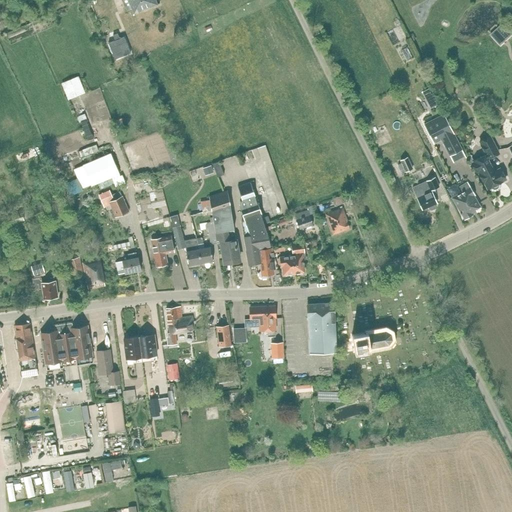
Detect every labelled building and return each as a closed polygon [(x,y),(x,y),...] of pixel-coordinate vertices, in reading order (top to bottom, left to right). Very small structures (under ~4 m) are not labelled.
[(121,0),(126,11),(132,9),(134,14),(157,5),(155,0),(121,0)] [(502,30),(497,35),(503,41),(511,34),(505,27),(502,30)] [(84,93),(78,76),(61,83),(67,100),(84,93)] [(434,98),(428,101),(431,108),(437,105),(434,98)] [(431,121),(424,124),(426,129),(434,143),(441,139),(453,163),(465,157),(453,133),(443,115),(431,121)] [(86,120),(80,122),(87,140),(93,138),(86,120)] [(347,143),(343,127),(336,129),(340,144),(347,143)] [(499,153),(490,136),(479,142),(486,155),(473,162),(473,163),(472,164),(477,173),(478,173),(487,189),(490,188),(491,189),(493,190),(495,190),(497,189),(499,187),(499,185),(499,183),(505,180),(500,169),(494,172),(487,159),(499,153)] [(95,145),(79,151),(81,157),(98,151),(95,145)] [(110,153),(82,165),(82,166),(73,170),(81,190),(91,185),(91,186),(119,174),(110,153)] [(405,172),(412,169),(407,158),(400,161),(405,172)] [(224,174),(219,161),(212,164),(217,177),(224,174)] [(211,165),(202,168),(204,173),(212,171),(211,165)] [(125,182),(123,179),(122,175),(112,179),(115,186),(125,182)] [(436,193),(434,189),(439,187),(435,178),(413,188),(422,210),(429,207),(429,209),(431,210),(436,208),(436,206),(435,204),(437,203),(433,194),(436,193)] [(81,191),(75,179),(64,184),(70,196),(81,191)] [(250,183),(238,187),(243,203),(241,204),(245,217),(243,217),(245,221),(241,222),(246,250),(247,252),(248,262),(249,262),(259,261),(261,270),(258,273),(259,276),(262,278),(266,278),(268,275),(273,274),(272,248),(261,250),(259,250),(258,248),(270,246),(268,232),(266,233),(266,232),(263,223),(270,221),(268,216),(262,218),(250,183)] [(461,214),(464,219),(473,214),(472,213),(476,211),(475,210),(480,207),(474,196),(474,195),(467,183),(458,188),(461,192),(451,198),(460,212),(459,213),(461,215),(461,214)] [(119,191),(112,194),(110,190),(99,195),(104,207),(111,204),(116,216),(129,211),(122,196),(121,196),(119,191)] [(228,231),(228,230),(234,229),(227,191),(209,197),(209,200),(211,211),(215,233),(217,244),(221,243),(224,259),(229,258),(230,263),(239,262),(233,230),(228,231)] [(335,205),(345,202),(346,202),(347,206),(353,204),(349,192),(342,194),(343,196),(333,199),(335,205)] [(56,211),(70,207),(68,199),(54,203),(56,211)] [(202,213),(211,211),(209,200),(200,201),(202,213)] [(295,215),(294,215),(296,220),(299,230),(312,225),(310,217),(315,215),(312,206),(307,208),(308,210),(295,215)] [(333,234),(350,228),(342,206),(340,207),(340,209),(326,214),(333,234)] [(22,213),(8,216),(10,225),(24,220),(22,213)] [(188,265),(201,263),(198,249),(196,239),(184,241),(182,231),(181,231),(177,215),(169,217),(171,221),(177,250),(186,248),(187,251),(186,251),(188,265)] [(210,244),(217,243),(213,222),(207,223),(210,244)] [(167,264),(164,250),(173,249),(171,236),(161,238),(150,240),(152,252),(153,252),(156,266),(167,264)] [(128,242),(113,245),(114,249),(129,246),(130,248),(134,247),(132,237),(127,238),(128,242)] [(210,247),(204,248),(202,237),(196,239),(198,249),(201,263),(213,261),(210,247)] [(304,272),(302,260),(306,259),(303,242),(290,245),(292,256),(279,258),(281,267),(282,267),(283,275),(304,272)] [(122,261),(115,262),(118,274),(125,273),(141,270),(138,257),(137,258),(136,253),(129,254),(130,259),(122,261)] [(72,277),(83,275),(79,257),(68,260),(72,277)] [(88,289),(105,286),(99,259),(82,263),(88,289)] [(41,283),(40,273),(44,272),(41,263),(31,267),(34,275),(34,279),(33,279),(34,290),(42,289),(44,299),(58,297),(55,281),(41,283)] [(309,353),(334,352),(333,340),(329,340),(329,337),(331,337),(330,322),(334,322),(334,318),(334,303),(307,304),(308,319),(309,338),(309,353)] [(250,320),(259,320),(259,331),(267,331),(268,337),(275,337),(274,330),(276,330),(275,319),(275,306),(250,308),(250,320)] [(176,344),(174,333),(194,330),(192,316),(182,318),(180,307),(166,309),(169,333),(168,333),(168,337),(167,337),(168,345),(176,344)] [(17,349),(21,375),(21,376),(36,374),(29,323),(14,325),(16,338),(14,338),(15,349),(17,349)] [(219,347),(231,345),(228,325),(216,326),(219,347)] [(77,365),(92,362),(87,326),(71,329),(72,333),(70,333),(59,335),(57,335),(57,331),(41,333),(47,370),(62,367),(77,365)] [(245,328),(233,328),(234,343),(246,342),(245,328)] [(392,341),(393,339),(392,339),(391,335),(392,334),(391,333),(390,334),(387,332),(387,330),(386,330),(386,331),(379,332),(379,331),(377,331),(378,332),(373,333),(372,332),(371,332),(371,334),(366,334),(366,333),(365,334),(365,335),(364,335),(365,336),(355,338),(357,349),(367,347),(367,349),(367,348),(368,350),(369,349),(369,348),(374,347),(374,349),(375,348),(375,347),(380,346),(381,347),(382,347),(382,346),(388,345),(388,346),(390,345),(389,344),(391,341),(392,341)] [(141,357),(156,355),(154,335),(139,337),(141,357)] [(126,359),(141,357),(139,337),(123,339),(126,359)] [(283,358),(283,342),(270,343),(271,358),(283,358)] [(109,384),(120,383),(118,371),(112,372),(110,350),(96,351),(99,374),(108,373),(109,384)] [(177,371),(168,373),(169,380),(178,379),(177,371)] [(219,387),(233,385),(232,376),(217,378),(219,387)] [(312,391),(311,384),(295,386),(295,393),(312,391)] [(167,389),(155,389),(156,409),(167,409),(167,389)] [(125,431),(121,401),(104,403),(108,433),(125,431)]
